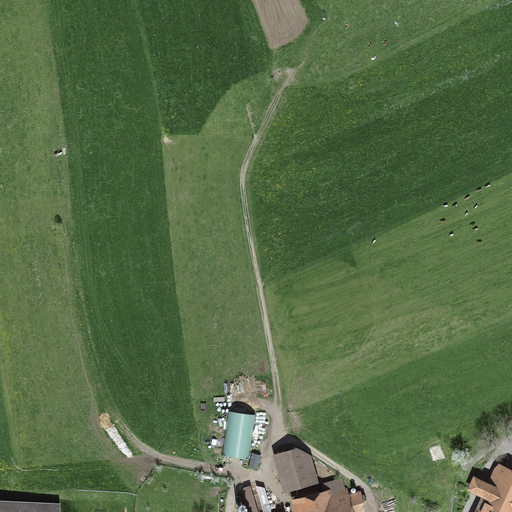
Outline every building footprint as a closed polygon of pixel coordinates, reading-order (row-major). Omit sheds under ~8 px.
[(249,458),(257,414),(231,409),(222,453),(249,458)] [(294,448),(270,454),(280,493),(317,483),(309,454),(294,448)] [(259,466),(262,455),(255,453),(252,464),(259,466)] [(488,486),(470,477),(464,490),(480,497),(472,511),(511,511),(511,461),(502,457),(488,486)] [(343,488),(292,499),(295,511),(356,511),(361,503),(358,492),(347,495),(343,488)] [(0,511),(65,511),(66,506),(0,503),(0,511)]
